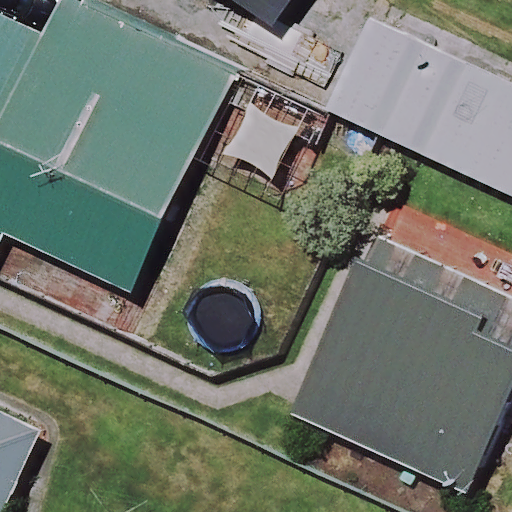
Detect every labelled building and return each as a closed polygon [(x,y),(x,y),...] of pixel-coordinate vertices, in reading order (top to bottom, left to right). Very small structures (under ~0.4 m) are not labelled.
[(69,0),(62,15),(28,0),(0,0),(0,258),(12,233),(144,297),(248,82),(76,0),(69,0)] [(264,0),(293,21),(308,0),(264,0)] [(511,73),(386,16),(342,113),(511,190),(511,73)] [(511,437),(511,324),(376,264),(309,417),(487,495),(511,437)] [(0,511),(19,511),(57,431),(0,405),(0,511)]
